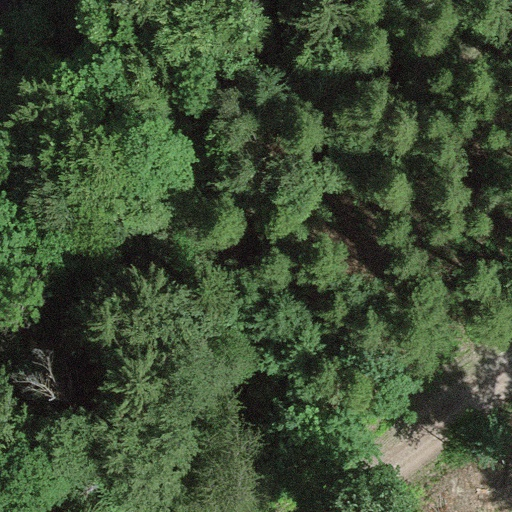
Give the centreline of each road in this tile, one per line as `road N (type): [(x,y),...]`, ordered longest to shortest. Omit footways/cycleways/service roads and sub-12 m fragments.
road 1 (track): [(0,393),(93,316),(177,217),(297,0)]
road 2 (track): [(511,380),(334,511)]
